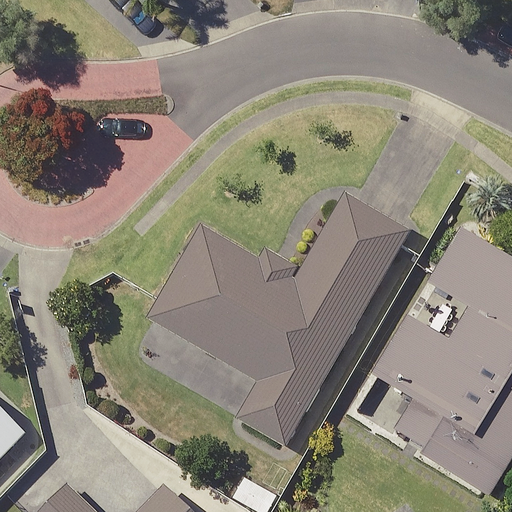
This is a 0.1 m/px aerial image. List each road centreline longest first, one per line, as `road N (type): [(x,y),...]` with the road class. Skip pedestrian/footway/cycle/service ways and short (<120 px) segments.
road 1 (residential): [(511,93),(427,56),(362,42),(279,52),(222,79)]
road 2 (residential): [(222,79),(93,216),(46,226),(0,200)]
road 3 (residential): [(0,105),(23,86),(222,79)]
